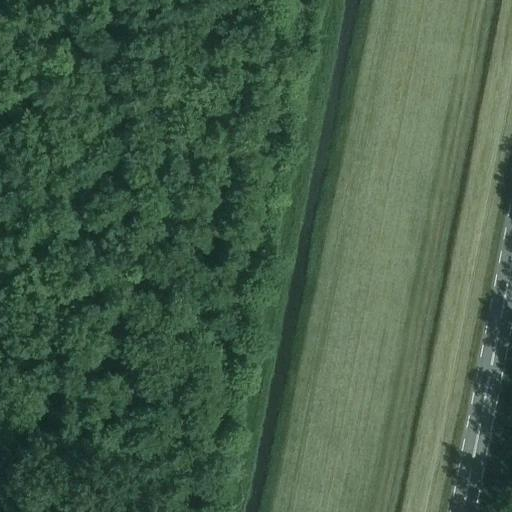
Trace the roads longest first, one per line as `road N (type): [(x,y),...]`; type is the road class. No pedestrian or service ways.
road 1 (track): [(230,511),(331,0)]
road 2 (primary): [(461,511),(511,254)]
